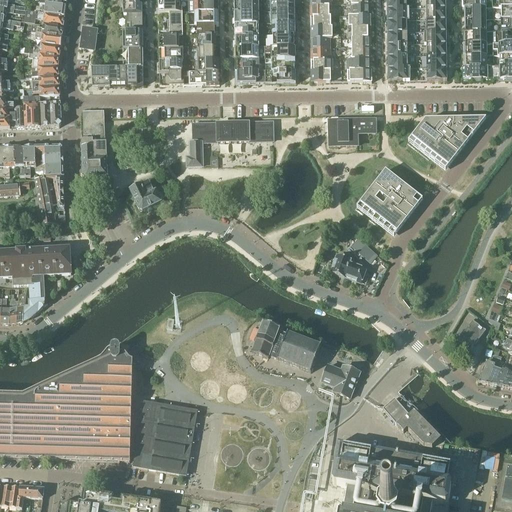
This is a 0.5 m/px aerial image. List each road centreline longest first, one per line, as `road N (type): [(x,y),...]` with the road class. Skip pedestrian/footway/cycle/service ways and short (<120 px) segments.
road 1 (residential): [(511,95),(69,103)]
road 2 (residential): [(377,312),(289,280),(208,222),(175,224),(123,255)]
road 3 (residential): [(377,312),(415,224),(511,105)]
road 4 (residential): [(511,405),(471,395),(377,312)]
road 5 (residential): [(0,341),(28,336),(123,255)]
